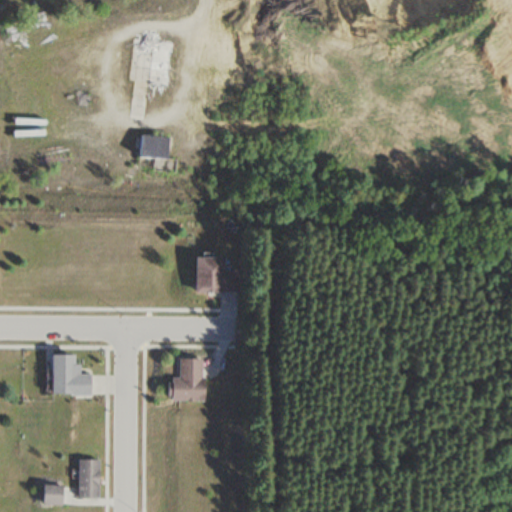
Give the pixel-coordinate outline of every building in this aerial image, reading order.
[(173,43),(151,41),(146,84),(167,86),(173,43)] [(166,159),(166,136),(140,136),(140,159),(166,159)] [(169,400),(203,400),(203,359),(179,359),(179,379),(169,379),(169,400)] [(97,460),(76,460),(76,499),(97,499),(97,460)] [(61,505),(61,485),(42,485),(41,505),(61,505)]
